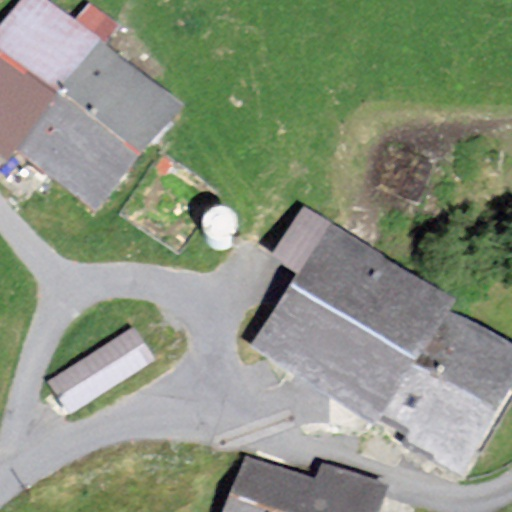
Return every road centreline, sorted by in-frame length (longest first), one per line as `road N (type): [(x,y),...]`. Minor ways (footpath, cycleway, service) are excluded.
road 1 (track): [(0,491),(81,440),(148,420),(285,442),(461,503)]
road 2 (track): [(211,426),(216,360),(209,311),(171,287),(104,282),(28,378),(13,481)]
